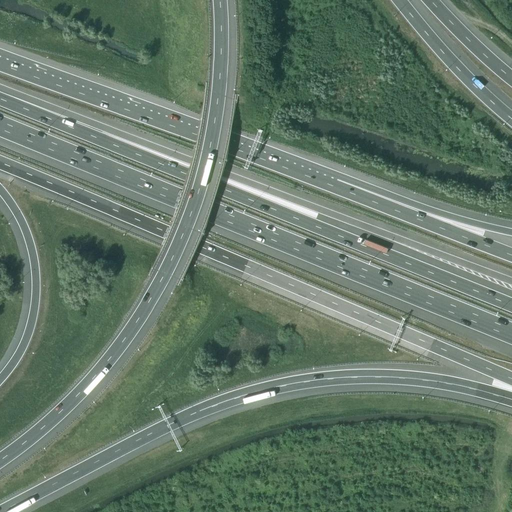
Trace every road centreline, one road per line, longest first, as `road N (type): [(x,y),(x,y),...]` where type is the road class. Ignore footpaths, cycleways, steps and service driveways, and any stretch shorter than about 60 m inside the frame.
road 1 (motorway): [(0,163),(511,379)]
road 2 (motorway): [(0,126),(511,333)]
road 3 (motorway): [(511,302),(0,96)]
road 4 (motorway): [(2,511),(198,412),(287,385),(392,377),(511,400)]
road 5 (motorway): [(0,460),(108,359),(176,251),(215,116),(219,0)]
road 6 (motorway): [(301,173),(0,63)]
road 7 (motorway): [(511,255),(301,173)]
road 8 (motorway): [(511,232),(301,173)]
road 9 (motorway): [(0,191),(26,234),(35,279),(27,336),(0,379)]
road 10 (motorway): [(511,118),(398,0)]
